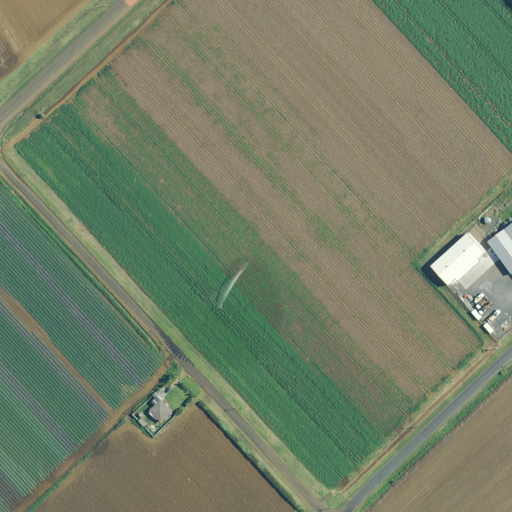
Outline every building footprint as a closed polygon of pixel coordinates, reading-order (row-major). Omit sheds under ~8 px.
[(511,273),(511,238),(505,229),(487,242),(511,274),(511,273)] [(511,288),(511,290),(500,300),(508,309),(511,305),(511,288)] [(173,388),(170,384),(163,391),(167,395),(173,388)] [(162,400),(166,396),(159,390),(153,396),(156,398),(153,402),(156,405),(149,412),(161,424),(173,411),(162,400)] [(147,423),(143,418),(139,421),(144,426),(147,423)]
